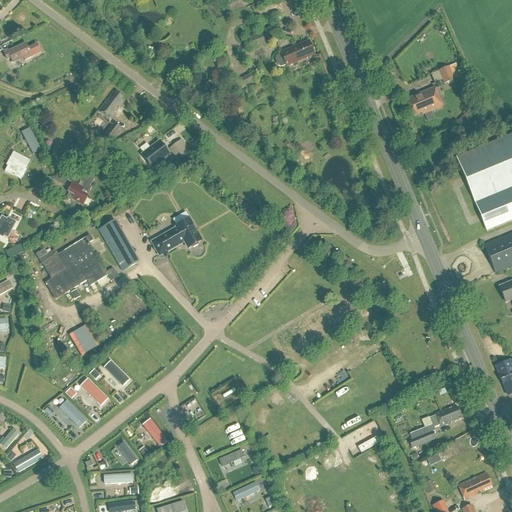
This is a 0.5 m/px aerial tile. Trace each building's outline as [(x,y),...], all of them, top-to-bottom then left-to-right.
[(280,39),(275,27),(243,39),(248,52),(280,39)] [(314,55),(309,41),(280,54),(276,55),(274,59),(277,67),(281,68),(285,67),(314,55)] [(28,49),(25,43),(8,52),(7,50),(2,52),(7,61),(10,59),(13,64),(29,56),(30,58),(40,54),(35,46),(28,49)] [(461,77),(455,65),(438,72),(443,84),(461,77)] [(254,81),(251,75),(241,80),(244,86),(254,81)] [(245,88),(240,80),(230,86),(234,94),(245,88)] [(441,107),(433,88),(405,100),(413,116),(421,113),(422,115),(441,107)] [(113,91),(97,112),(109,121),(124,103),(122,101),(123,99),(113,91)] [(94,97),(89,94),(85,100),(90,103),(94,97)] [(121,131),(114,125),(104,137),(111,143),(121,131)] [(31,133),(23,137),(30,150),(38,146),(31,133)] [(511,221),(511,134),(456,157),(486,232),(511,221)] [(191,154),(181,140),(168,149),(174,158),(178,155),(182,161),(191,154)] [(108,147),(105,141),(94,147),(97,152),(108,147)] [(159,141),(141,155),(152,170),(160,164),(163,168),(169,163),(166,159),(171,156),(159,141)] [(30,162),(14,153),(7,166),(8,167),(6,172),(22,181),(27,171),(25,170),(30,162)] [(82,207),(88,198),(87,197),(91,189),(90,188),(94,179),(85,174),(78,187),(71,183),(67,189),(69,190),(66,195),(67,195),(66,198),(82,207)] [(67,180),(58,175),(50,179),(64,186),(67,180)] [(16,223),(8,219),(7,220),(2,218),(0,221),(0,237),(3,239),(4,237),(8,239),(16,223)] [(200,241),(188,220),(176,227),(178,231),(164,239),(163,237),(152,243),(159,255),(162,254),(164,258),(168,255),(166,251),(184,241),(188,248),(191,246),(192,248),(193,248),(197,246),(198,244),(197,243),(200,241)] [(136,264),(112,222),(98,230),(122,272),(136,264)] [(511,265),(511,233),(484,246),(496,273),(511,265)] [(18,238),(13,235),(9,242),(14,245),(18,238)] [(92,242),(88,236),(57,254),(54,250),(47,255),(44,250),(35,255),(50,280),(45,283),(55,300),(87,281),(90,287),(107,276),(95,256),(98,254),(95,248),(92,250),(88,244),(92,242)] [(511,281),(498,287),(505,303),(511,300),(511,302),(511,281)] [(70,301),(89,290),(86,285),(67,296),(70,301)] [(0,301),(3,301),(4,305),(14,301),(8,286),(0,289),(0,301)] [(300,353),(307,350),(298,329),(291,332),(300,353)] [(283,367),(295,362),(286,340),(273,345),(283,367)] [(498,376),(506,395),(511,392),(511,359),(494,367),(498,376)] [(110,362),(103,369),(122,388),(129,381),(110,362)] [(108,400),(87,380),(80,387),(100,408),(108,400)] [(460,415),(456,405),(435,414),(436,416),(430,418),(433,424),(424,428),(425,430),(419,432),(420,436),(408,441),(411,449),(435,440),(431,429),(439,426),(440,427),(458,420),(457,417),(460,415)] [(150,420),(142,426),(160,449),(168,443),(150,420)] [(346,439),(356,434),(351,424),(341,429),(346,439)] [(350,451),(365,442),(360,433),(345,442),(350,451)] [(0,448),(0,452),(6,457),(18,439),(11,434),(0,448)] [(375,445),(372,440),(361,446),(364,451),(375,445)] [(144,452),(138,455),(143,463),(148,461),(144,452)] [(11,468),(16,478),(42,467),(38,456),(11,468)] [(329,460),(322,463),(326,473),(333,471),(329,460)] [(490,486),(485,474),(457,486),(463,501),(482,492),(481,490),(490,486)] [(132,475),(103,476),(104,486),(133,484),(132,475)] [(435,492),(431,481),(423,485),(427,495),(435,492)]
